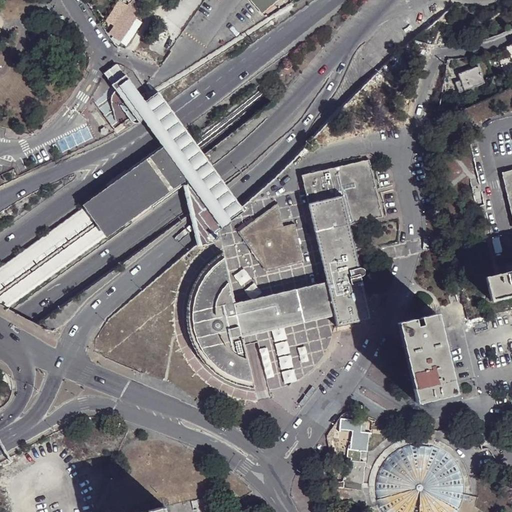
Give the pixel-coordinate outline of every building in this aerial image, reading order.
[(138,15),(139,16),(144,11),(135,1),(133,0),(132,0),(128,5),(132,9),(138,15)] [(251,0),(261,11),(274,0),(251,0)] [(130,14),(135,19),(138,15),(132,9),(128,5),(125,8),(130,14)] [(108,33),(120,42),(135,19),(130,14),(125,8),(108,33)] [(125,45),(141,23),(135,19),(120,42),(125,45)] [(511,64),(509,58),(508,57),(498,61),(505,78),(511,75),(511,64)] [(477,68),(457,74),(459,81),(454,82),(458,94),(483,85),(477,68)] [(209,215),(220,229),(225,225),(243,212),(240,208),(231,197),(215,173),(197,150),(193,144),(174,118),(170,112),(157,95),(144,104),(140,107),(138,109),(133,112),(132,113),(136,118),(143,126),(150,136),(160,149),(168,160),(170,162),(174,168),(176,171),(184,182),(191,191),(209,215)] [(168,160),(160,149),(83,206),(83,207),(91,218),(92,219),(96,225),(98,226),(105,237),(106,239),(184,182),(176,171),(174,168),(170,162),(168,160)] [(359,263),(350,225),(383,217),(369,160),(301,176),(305,189),(325,272),(328,286),(335,315),(339,328),(373,320),(364,283),(363,283),(362,278),(365,278),(366,276),(366,273),(365,270),(362,268),(360,269),(359,263)] [(277,205),(237,233),(266,273),(304,263),(295,226),(283,228),(277,205)] [(0,284),(91,218),(83,207),(0,268),(0,284)] [(91,218),(0,284),(0,298),(98,226),(96,225),(92,219),(91,218)] [(0,314),(105,237),(98,226),(0,298),(0,314)] [(497,237),(490,239),(493,253),(500,252),(497,237)] [(335,315),(328,286),(261,303),(235,309),(234,305),(236,304),(224,255),(220,258),(210,265),(202,274),(196,285),(191,296),(189,308),(188,320),(189,332),(193,344),(198,355),(205,364),(213,373),(223,381),(234,386),(245,390),(257,391),(245,342),(243,342),(242,338),(267,332),(335,315)] [(511,297),(511,272),(485,279),(491,302),(511,297)] [(415,401),(454,392),(436,314),(397,323),(415,401)] [(347,428),(360,430),(361,422),(339,419),(338,426),(347,428)] [(359,433),(360,430),(347,428),(338,426),(337,430),(351,431),(348,450),(346,450),(344,458),(349,458),(358,460),(359,451),(365,452),(368,433),(359,433)] [(373,493),(374,497),(375,502),(379,511),(454,511),(456,510),(459,501),(461,492),(460,483),(458,474),(454,465),(448,458),(441,452),(432,448),(423,446),(414,445),(413,445),(404,447),(395,451),(387,456),(381,463),(377,472),(374,481),(373,490),(373,493)] [(364,463),(358,463),(349,462),(344,461),(341,482),(332,484),(332,488),(359,491),(360,485),(361,485),(363,474),(360,473),(362,467),(363,467),(364,463)]
